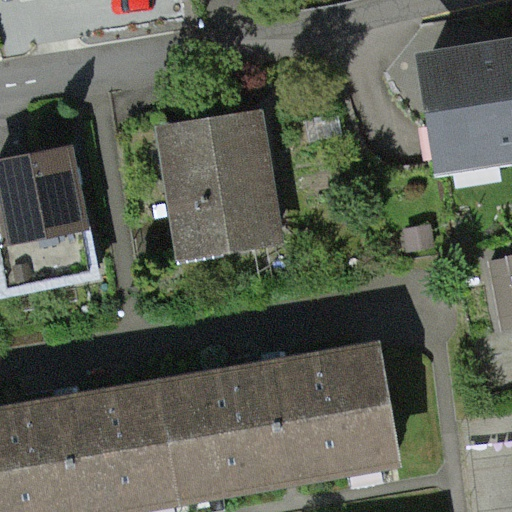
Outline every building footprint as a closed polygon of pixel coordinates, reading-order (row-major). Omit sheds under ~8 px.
[(511,51),(426,65),(434,114),(458,110),(465,159),(511,151),(511,51)] [(262,120),(161,138),(186,275),(287,257),(262,120)] [(78,149),(0,163),(0,202),(18,302),(102,287),(78,149)] [(383,354),(173,392),(195,511),(404,474),(383,354)] [(177,511),(156,393),(0,421),(0,511),(177,511)]
